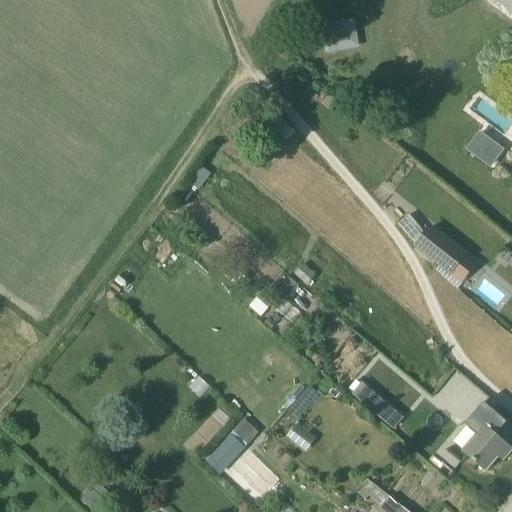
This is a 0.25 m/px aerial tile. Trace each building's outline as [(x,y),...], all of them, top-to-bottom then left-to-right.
[(356,49),(354,19),(320,21),(322,51),(356,49)] [(450,272),(464,255),(431,229),(417,246),(450,272)] [(316,275),(304,264),(295,274),(307,285),(316,275)] [(355,340),(350,339),(347,343),(349,348),(354,348),(357,344),(355,340)] [(511,393),(511,355),(493,377),(511,393)] [(466,424),(478,435),(464,451),(486,471),(499,456),(503,460),(511,449),(496,435),(507,422),(485,404),(466,424)] [(297,424),(287,437),(306,451),(316,438),(297,424)] [(87,472),(74,461),(58,479),(71,490),(87,472)] [(408,511),(402,507),(401,508),(389,497),(368,480),(363,485),(383,504),(380,508),(384,511),(408,511)] [(95,511),(98,511),(111,496),(97,482),(81,498),(95,511)]
